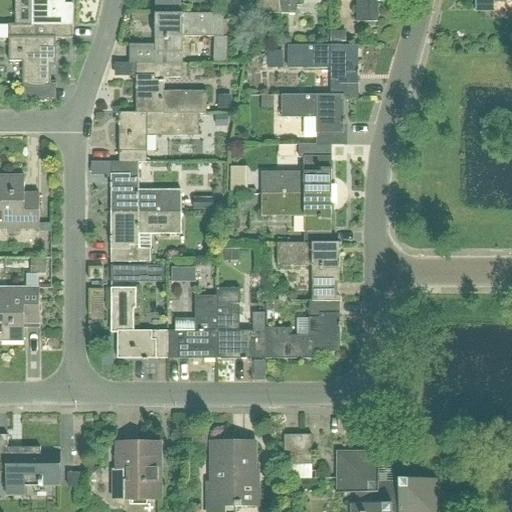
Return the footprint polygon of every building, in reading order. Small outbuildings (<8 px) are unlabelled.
[(32,0),(32,25),(35,27),(73,27),(73,5),(60,5),(60,0),(32,0)] [(155,0),(155,16),(181,16),(181,15),(180,0),(155,0)] [(279,8),(279,0),(256,0),(257,16),(280,16),(280,8),(279,8)] [(356,0),(356,24),(378,24),(378,3),(385,3),(385,0),(356,0)] [(493,10),(493,4),(511,3),(511,0),(475,0),(476,13),(493,13),(493,11),(493,10)] [(224,15),(181,15),(181,16),(155,16),(155,65),(155,66),(164,66),(164,67),(183,67),(183,39),(224,38),(224,15)] [(35,27),(32,25),(9,25),(9,55),(22,55),(22,87),(51,87),(52,57),(56,57),(56,38),(35,38),(35,27)] [(331,69),(331,96),(331,97),(344,97),(359,97),(359,47),(288,47),(288,69),(331,69)] [(155,66),(155,65),(136,65),(136,114),(136,115),(199,115),(207,115),(207,93),(164,93),(164,77),(183,78),(183,67),(164,67),(164,66),(155,66)] [(344,147),(344,97),(331,97),(331,96),(281,96),(282,119),(317,119),(317,145),(317,146),(332,146),(332,147),(344,147)] [(199,137),(199,115),(136,115),(136,114),(119,114),(119,164),(139,164),(139,165),(147,165),(147,137),(199,137)] [(332,196),(332,147),(332,146),(317,146),(317,145),(299,145),(299,159),(304,159),(304,173),(261,174),(261,196),(332,196)] [(298,147),(282,148),(283,166),(298,165),(298,147)] [(139,191),(139,165),(139,164),(119,164),(112,164),(112,214),(182,214),(182,191),(139,191)] [(0,177),(0,229),(39,230),(40,194),(38,194),(38,202),(24,202),(24,177),(0,177)] [(332,245),(332,196),(261,196),(261,218),(304,218),(304,245),(332,245)] [(182,235),(182,214),(112,214),(112,264),(150,264),(150,249),(139,249),(139,236),(182,235)] [(340,245),(332,245),(304,245),(277,245),(277,267),(312,267),(312,302),(340,302),(340,297),(338,297),(338,283),(340,283),(340,245)] [(140,267),(111,267),(111,282),(140,282),(140,267)] [(0,342),(25,342),(25,318),(38,318),(38,325),(39,325),(39,289),(0,289),(0,342)] [(168,360),(168,332),(134,332),(134,310),(136,310),(136,289),(111,289),(111,335),(117,335),(117,360),(168,360)] [(217,290),(217,298),(217,360),(267,360),(267,333),(266,333),(239,333),(239,290),(217,290)] [(168,360),(217,360),(217,298),(195,298),(195,322),(174,322),(174,332),(168,332),(168,360)] [(340,354),(340,302),(312,302),(309,302),(309,337),(290,337),(290,330),(266,330),(266,333),(267,333),(267,360),(314,360),(314,354),(340,354)] [(241,326),(266,325),(265,314),(241,315),(241,326)] [(25,497),(25,487),(59,487),(59,453),(41,453),(41,449),(8,449),(8,436),(0,436),(0,470),(7,471),(7,497),(25,497)] [(284,436),(284,466),(278,466),(277,478),(292,478),(292,466),(312,466),(312,436),(284,436)] [(211,443),(211,486),(207,486),(206,511),(238,511),(238,507),(259,507),(259,484),(256,484),(256,443),(211,443)] [(116,444),(116,471),(113,471),(114,500),(126,500),(126,502),(161,502),(161,444),(116,444)] [(392,511),(392,506),(398,506),(397,511),(437,511),(438,480),(440,480),(440,479),(398,479),(398,483),(378,483),(378,451),(377,451),(377,454),(338,454),(338,492),(336,492),(336,494),(356,494),(356,503),(350,503),(350,505),(352,505),(352,511),(392,511)]
